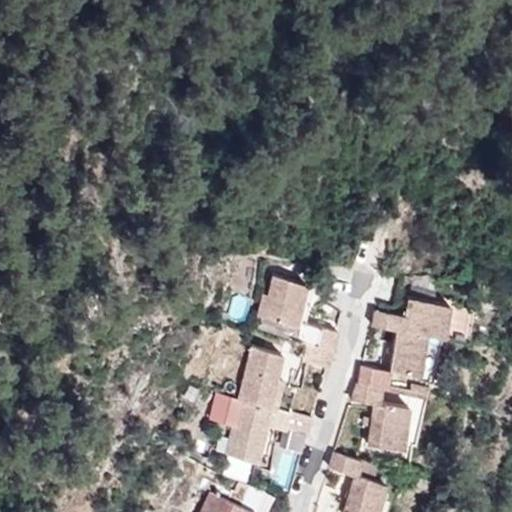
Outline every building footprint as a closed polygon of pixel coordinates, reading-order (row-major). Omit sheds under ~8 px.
[(331,357),(336,340),(311,334),(299,331),(309,293),(284,287),(279,303),(271,301),(265,323),(285,329),(280,345),(307,351),(331,357)] [(299,331),(311,334),(319,296),(309,293),(299,331)] [(437,340),(446,343),(451,307),(413,302),(411,317),(383,314),(378,332),(391,334),(437,340)] [(385,376),(360,371),(354,390),(380,394),(388,395),(391,377),(429,383),(437,340),(391,334),(385,376)] [(280,345),(260,339),(256,355),(286,363),(273,413),(290,418),(304,367),(307,351),(280,345)] [(327,373),(331,357),(307,351),(304,367),(327,373)] [(241,403),(240,403),(273,413),(286,363),(256,355),(244,394),(241,403)] [(378,416),(380,394),(354,390),(347,412),(367,414),(363,454),(406,459),(411,417),(378,416)] [(273,413),(240,403),(233,423),(223,420),(214,454),(257,467),(267,431),(279,434),(306,443),(312,423),(290,418),(273,413)] [(267,431),(257,467),(270,471),(279,434),(267,431)] [(359,468),(332,460),(320,497),(337,503),(334,511),(385,511),(391,491),(356,481),(359,468)] [(225,511),(203,503),(199,511),(225,511)]
